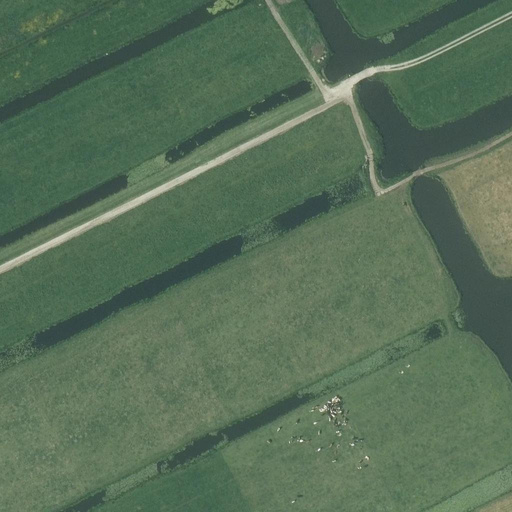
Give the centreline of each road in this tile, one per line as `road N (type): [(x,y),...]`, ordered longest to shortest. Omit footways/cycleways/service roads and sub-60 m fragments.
road 1 (track): [(511,15),(426,58),(371,71),(334,101),(0,268)]
road 2 (track): [(343,89),(378,194),(511,133)]
